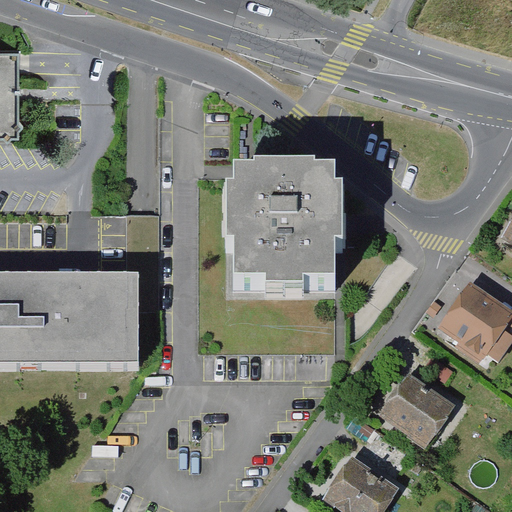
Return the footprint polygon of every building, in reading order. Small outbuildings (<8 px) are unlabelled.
[(231,175),(234,290),(330,287),(326,171),(231,175)] [(511,225),(498,246),(511,255),(511,225)] [(0,367),(130,367),(130,277),(0,277),(0,367)] [(511,338),(511,298),(484,279),(450,328),(497,360),(511,338)] [(457,400),(410,368),(378,414),(425,446),(457,400)] [(381,511),(399,485),(352,453),(321,499),(340,511),(381,511)] [(490,511),(479,503),(472,511),(490,511)]
